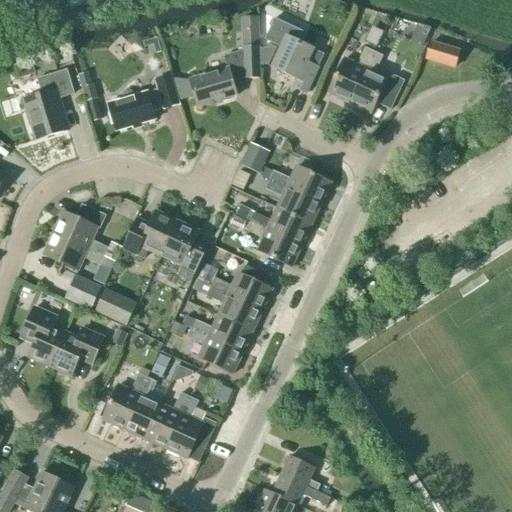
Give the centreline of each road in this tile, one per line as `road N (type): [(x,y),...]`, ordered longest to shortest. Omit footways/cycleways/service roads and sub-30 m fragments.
road 1 (residential): [(216,504),(375,167)]
road 2 (residential): [(0,299),(23,219),(59,185),(97,171),(129,172),(204,199),(224,159)]
road 3 (residential): [(216,504),(45,434),(9,395),(0,372)]
road 4 (residential): [(375,167),(416,109),(455,95),(511,90)]
road 5 (residential): [(375,167),(258,116)]
